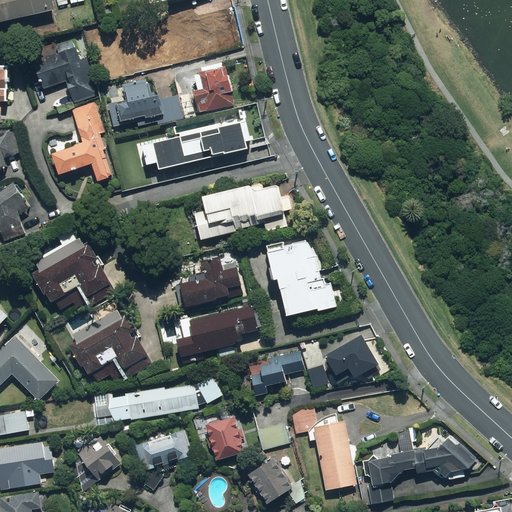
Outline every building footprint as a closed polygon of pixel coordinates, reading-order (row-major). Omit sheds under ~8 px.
[(50,0),(0,0),(0,25),(54,13),(50,0)] [(188,59),(186,50),(198,47),(201,56),(233,47),(224,16),(190,26),(188,21),(132,36),(142,72),(188,59)] [(66,83),(72,102),(98,94),(86,58),(80,60),(75,44),(56,50),(60,65),(35,73),(41,91),(66,83)] [(223,79),(220,68),(201,72),(200,67),(175,73),(181,98),(192,96),(197,114),(235,105),(229,77),(223,79)] [(138,131),(185,118),(178,93),(151,101),(146,80),(118,88),(120,95),(113,97),(115,103),(108,105),(114,129),(136,123),(138,131)] [(50,157),(57,179),(91,168),(96,185),(109,181),(102,160),(107,158),(101,135),(106,134),(97,101),(70,109),(80,143),(73,145),(75,150),(50,157)] [(243,118),(138,143),(144,169),(156,167),(157,173),(246,152),(245,145),(249,144),(243,118)] [(0,176),(6,169),(3,160),(20,155),(13,129),(0,132),(0,176)] [(287,229),(277,186),(263,189),(261,183),(198,198),(200,207),(187,210),(195,242),(263,225),(265,234),(287,229)] [(33,208),(16,184),(6,190),(3,186),(0,187),(0,238),(4,244),(25,229),(18,218),(33,208)] [(53,241),(58,252),(33,264),(37,272),(29,276),(44,307),(52,303),(57,312),(74,303),(77,308),(112,292),(82,228),(53,241)] [(323,284),(306,242),(282,246),(281,242),(263,245),(270,282),(276,281),(283,319),(335,309),(330,283),(323,284)] [(227,290),(242,286),(234,252),(191,262),(196,280),(178,284),(183,308),(229,297),(227,290)] [(77,327),(79,330),(69,335),(73,342),(66,345),(89,387),(110,376),(113,381),(125,374),(127,378),(150,365),(117,305),(77,327)] [(188,317),(173,320),(176,335),(170,336),(175,359),(241,344),(239,337),(258,333),(251,307),(189,321),(188,317)] [(36,402),(58,381),(23,346),(26,344),(16,334),(0,350),(0,384),(9,376),(36,402)] [(323,357),(334,375),(346,369),(352,381),(377,367),(360,336),(323,357)] [(269,393),(268,386),(287,382),(286,375),(306,371),(302,352),(257,362),(260,374),(249,376),(253,397),(269,393)] [(324,365),(308,369),(312,389),(329,385),(324,365)] [(111,418),(111,422),(198,411),(197,407),(222,395),(214,376),(194,385),(124,394),(125,396),(113,398),(112,392),(94,394),(98,419),(111,418)] [(299,434),(307,432),(309,442),(314,440),(324,492),(357,486),(344,422),(337,423),(336,413),(319,421),(314,404),(292,410),(299,434)] [(27,410),(1,414),(4,435),(30,431),(27,410)] [(235,415),(203,424),(214,462),(246,452),(235,415)] [(283,421),(256,429),(264,453),(290,444),(283,421)] [(169,432),(149,438),(150,441),(134,445),(141,471),(193,456),(185,430),(169,435),(169,432)] [(363,504),(371,504),(395,502),(394,482),(402,473),(413,470),(413,473),(429,472),(428,468),(439,466),(434,471),(447,482),(466,475),(478,460),(442,432),(431,446),(376,457),(373,454),(368,460),(355,461),(363,504)] [(67,474),(82,494),(123,464),(99,433),(71,454),(79,465),(67,474)] [(50,474),(44,441),(0,447),(0,492),(39,485),(38,476),(50,474)] [(68,446),(54,445),(53,455),(68,456),(68,446)] [(292,485),(272,459),(252,470),(243,477),(265,506),(292,485)] [(0,507),(0,511),(31,511),(31,509),(42,508),(40,493),(0,498),(0,503),(0,507)] [(118,507),(110,503),(105,511),(131,511),(132,509),(120,502),(118,507)]
